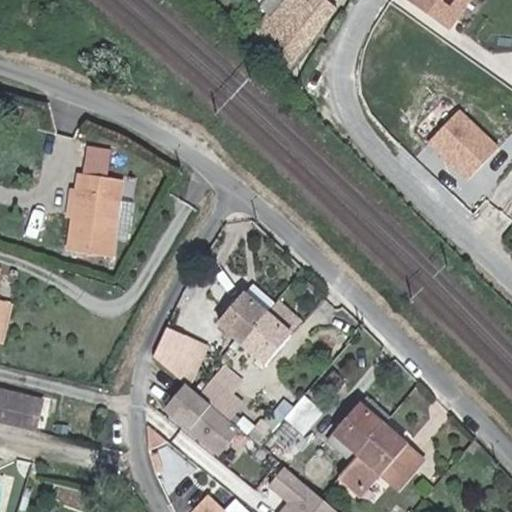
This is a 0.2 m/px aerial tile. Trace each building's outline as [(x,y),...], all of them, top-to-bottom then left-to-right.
[(337,0),(260,0),(251,11),(296,49),(337,0)] [(426,0),(453,19),(467,0),(426,0)] [(461,106),(427,140),(468,179),(501,146),(461,106)] [(123,176),(82,170),(69,246),(111,253),(123,176)] [(132,234),(137,179),(126,178),(122,233),(132,234)] [(236,351),(260,323),(234,302),(211,329),(236,351)] [(283,342),(260,323),(236,351),(259,371),(283,342)] [(178,341),(162,334),(150,362),(164,374),(178,341)] [(237,408),(208,384),(195,400),(223,425),(237,408)] [(0,417),(35,425),(42,394),(0,385),(0,417)] [(182,395),(171,385),(149,410),(202,456),(224,431),(210,419),(182,395)] [(343,469),(375,432),(351,412),(319,449),(343,469)] [(416,466),(375,432),(343,469),(331,483),(353,501),(371,478),(391,495),(416,466)] [(318,511),(301,497),(267,468),(251,487),(271,504),(264,511),(318,511)] [(229,511),(213,495),(199,508),(200,511),(229,511)]
